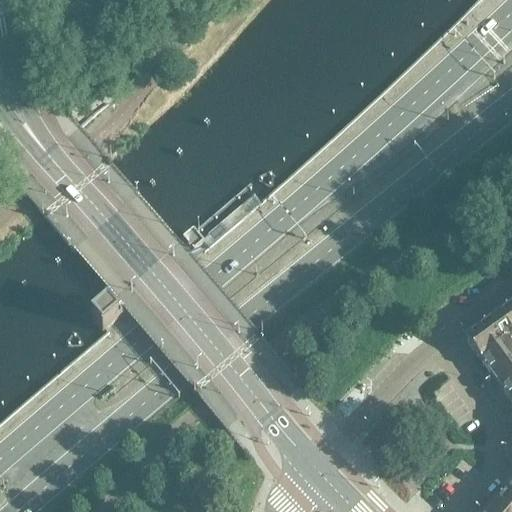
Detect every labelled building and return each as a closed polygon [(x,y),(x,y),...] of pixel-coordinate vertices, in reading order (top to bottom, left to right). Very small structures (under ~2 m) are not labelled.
[(43,219),(73,254),(139,199),(107,161),(96,149),(45,193),(31,205),(38,213),(43,219)] [(225,235),(261,205),(259,203),(253,196),(218,226),(206,236),(211,242),(213,245),(225,235)] [(112,302),(111,303),(116,310),(118,312),(120,314),(121,316),(122,316),(125,314),(133,306),(189,258),(192,256),(193,255),(204,245),(201,241),(193,232),(182,242),(181,243),(184,246),(181,248),(118,303),(116,301),(115,302),(112,302)] [(117,319),(121,316),(120,314),(118,312),(116,310),(111,303),(104,309),(90,320),(102,333),(105,330),(115,321),(117,319)] [(511,306),(497,317),(511,336),(511,306)] [(511,346),(511,336),(497,317),(464,341),(481,363),(481,362),(503,346),(510,348),(511,346)] [(496,383),(511,370),(511,350),(510,348),(503,346),(481,362),(481,363),(496,383)] [(510,402),(511,400),(511,370),(496,383),(510,402)] [(511,511),(511,499),(506,494),(490,511),(511,511)]
